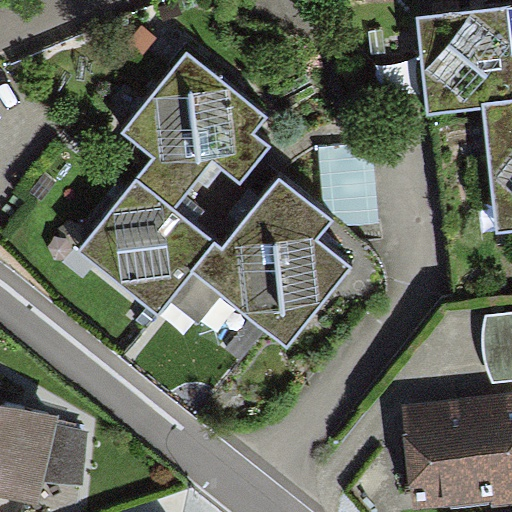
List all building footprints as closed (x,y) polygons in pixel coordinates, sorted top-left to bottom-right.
[(511,0),(453,0),(419,3),(428,99),(485,93),(497,222),(511,220),(511,0)] [(271,102),(187,36),(122,118),(152,142),(76,238),(157,303),(193,258),(288,333),(353,252),(318,224),(335,203),(280,160),(224,230),(178,193),(213,150),(242,173),(275,133),(258,119),(271,102)] [(199,269),(175,296),(215,332),(239,305),(199,269)] [(511,310),(485,313),(482,330),(482,350),(485,369),(493,383),(511,380),(511,310)] [(511,392),(402,403),(413,511),(415,511),(511,502),(511,392)] [(0,491),(40,501),(45,481),(81,488),(90,439),(57,430),(61,415),(0,400),(0,491)]
